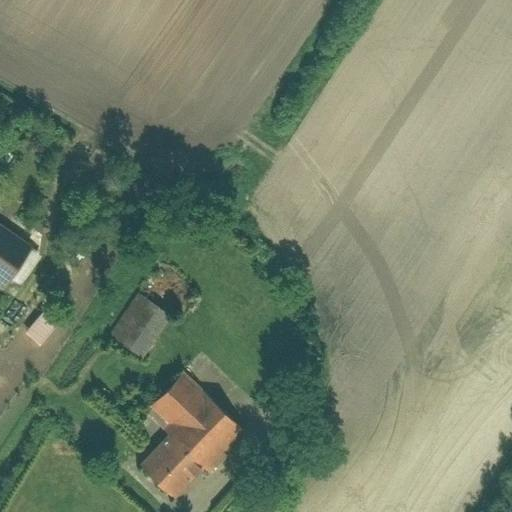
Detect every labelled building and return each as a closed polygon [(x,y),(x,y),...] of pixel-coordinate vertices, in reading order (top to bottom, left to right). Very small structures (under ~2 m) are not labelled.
[(0,145),(0,167),(6,171),(16,156),(0,145)] [(0,212),(0,280),(21,295),(52,248),(0,212)] [(142,291),(113,333),(146,356),(175,314),(142,291)] [(43,310),(24,332),(39,345),(59,323),(43,310)] [(185,423),(213,393),(189,370),(160,400),(185,423)] [(185,423),(148,462),(185,497),(250,428),(213,393),(185,423)]
